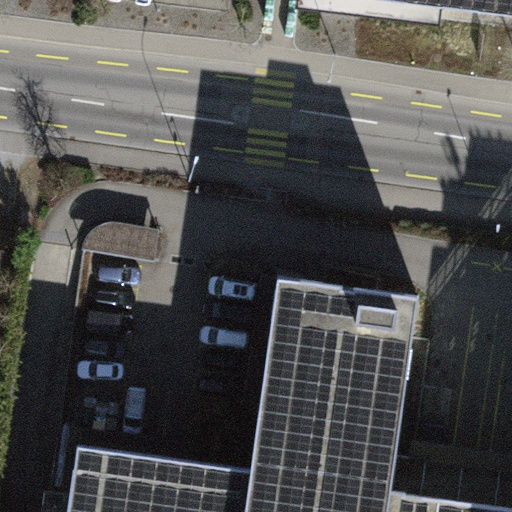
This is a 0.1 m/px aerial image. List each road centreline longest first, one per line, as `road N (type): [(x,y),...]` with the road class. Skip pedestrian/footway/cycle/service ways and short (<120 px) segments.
road 1 (primary): [(0,83),(511,160)]
road 2 (residential): [(511,281),(256,225)]
road 3 (unknown): [(143,207),(155,403)]
road 4 (unknown): [(511,306),(485,474)]
